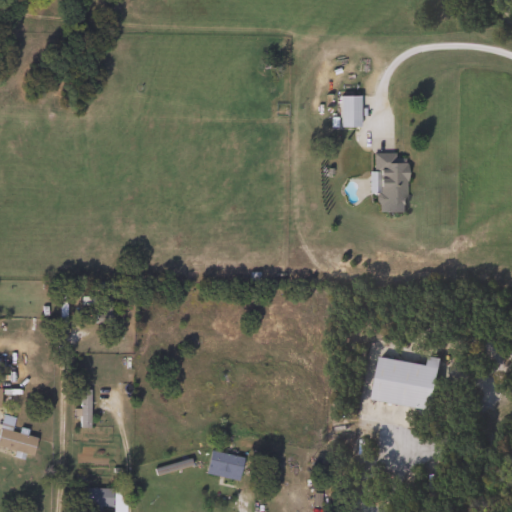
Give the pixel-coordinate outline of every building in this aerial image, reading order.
[(355,127),(335,127),(335,96),(355,96),(355,127)] [(369,153),(392,153),(392,157),(403,157),(403,212),(375,212),(375,194),(369,194),(369,153)] [(90,308),(77,308),(77,297),(107,297),(107,322),(90,322),(90,308)] [(367,400),(375,357),(423,365),(425,356),(436,358),(427,410),(367,400)] [(86,390),(86,427),(76,427),(76,390),(86,390)] [(0,448),(0,420),(9,423),(7,431),(33,438),(28,456),(0,448)] [(201,474),(205,451),(238,457),(234,480),(201,474)] [(95,507),(95,509),(79,509),(79,489),(107,489),(107,507),(95,507)]
